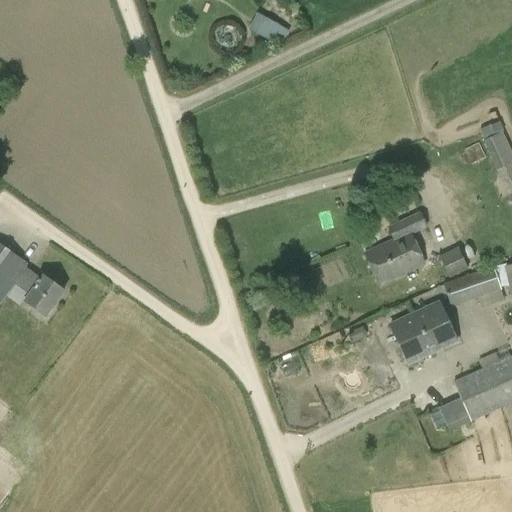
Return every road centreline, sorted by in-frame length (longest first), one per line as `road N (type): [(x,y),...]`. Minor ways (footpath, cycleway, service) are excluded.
road 1 (track): [(240,344),(125,0)]
road 2 (track): [(240,344),(192,329),(0,199)]
road 3 (track): [(197,215),(332,179),(355,186),(392,176),(429,188),(445,219)]
road 4 (track): [(297,511),(240,344)]
